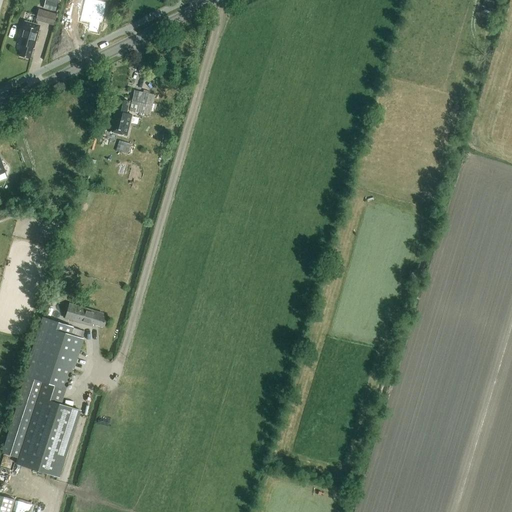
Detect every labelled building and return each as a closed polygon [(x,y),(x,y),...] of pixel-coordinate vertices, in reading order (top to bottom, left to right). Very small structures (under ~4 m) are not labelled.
[(54,0),(45,0),(43,8),(55,11),(58,1),(54,0)] [(102,21),(106,1),(101,0),(90,0),(84,27),(88,27),(87,31),(96,33),(99,21),(102,21)] [(57,14),(39,9),(36,20),(54,25),(57,14)] [(34,48),(40,25),(24,21),(18,44),(22,45),(19,55),(30,58),(33,48),(34,48)] [(150,115),(155,95),(134,90),(129,110),(150,115)] [(126,113),(129,101),(117,98),(114,110),(112,110),(107,130),(127,135),(132,115),(126,113)] [(131,144),(119,140),(116,151),(128,154),(131,144)] [(79,307),(69,304),(65,317),(75,320),(74,320),(92,326),(93,323),(103,327),(106,317),(103,316),(103,314),(79,306),(79,307)] [(42,317),(23,375),(25,375),(2,454),(19,459),(19,458),(27,433),(42,381),(66,388),(82,338),(70,334),(72,326),(42,317)] [(61,404),(66,388),(42,381),(27,433),(19,458),(34,463),(33,468),(57,476),(79,409),(61,404)] [(0,511),(10,511),(14,499),(0,495),(0,511)]
